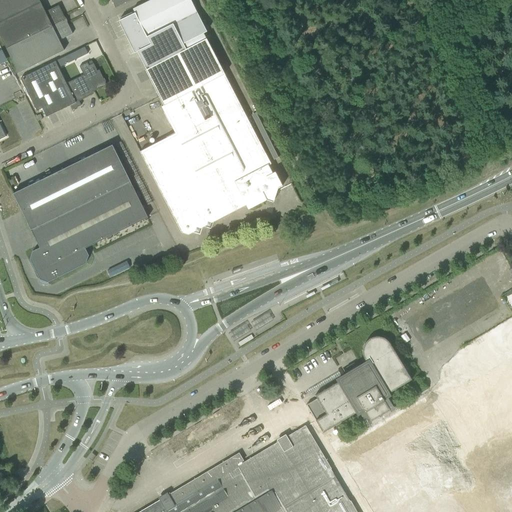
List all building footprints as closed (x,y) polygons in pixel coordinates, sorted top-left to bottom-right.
[(0,0),(0,21),(40,2),(38,0),(0,0)] [(135,14),(119,21),(125,33),(126,33),(128,37),(127,38),(134,52),(136,51),(146,70),(145,70),(163,106),(224,74),(206,39),(203,33),(206,32),(190,0),(150,0),(141,5),(132,9),(135,14)] [(0,21),(0,36),(6,49),(63,21),(61,18),(64,17),(58,6),(45,12),(40,2),(0,21)] [(63,21),(6,49),(18,73),(64,51),(59,41),(72,34),(67,23),(64,24),(63,21)] [(72,53),(75,60),(87,54),(84,47),(72,53)] [(20,78),(27,93),(32,102),(36,111),(42,108),(46,117),(70,105),(72,110),(81,106),(78,101),(93,94),(93,92),(98,89),(99,90),(102,88),(101,88),(106,85),(105,82),(104,79),(103,79),(99,70),(97,71),(93,64),(88,66),(87,63),(79,67),(83,75),(66,83),(62,76),(55,61),(20,78)] [(175,134),(139,152),(181,233),(188,235),(195,231),(198,232),(199,229),(206,225),(209,227),(210,223),(229,214),(245,205),(248,209),(266,200),(273,202),(275,196),(277,189),(282,186),(274,172),(272,173),(268,165),(270,164),(224,74),(163,106),(161,107),(175,134)] [(29,260),(39,280),(47,282),(85,264),(88,255),(85,248),(147,218),(112,145),(12,194),(39,248),(32,251),(29,260)] [(316,399),(306,405),(323,433),(340,422),(354,413),(357,412),(360,416),(365,414),(370,422),(389,410),(383,401),(388,398),(390,397),(388,393),(411,380),(390,345),(389,343),(389,342),(388,342),(387,341),(386,340),(385,339),(384,338),(383,338),(382,337),(381,337),(380,337),(378,337),(377,336),(376,336),(375,337),(374,337),(372,337),(371,337),(370,338),(369,339),(368,339),(367,340),(366,341),(365,342),(365,343),(364,344),(363,345),(363,346),(362,347),(362,348),(362,349),(362,351),(362,352),(362,353),(362,355),(362,356),(363,357),(364,359),(364,360),(367,364),(356,371),(354,367),(349,370),(351,374),(340,380),(314,395),(316,399)] [(472,362),(472,351),(462,351),(462,356),(455,356),(455,362),(472,362)] [(511,359),(436,398),(481,490),(503,479),(493,459),(511,449),(511,359)] [(340,446),(334,456),(343,461),(348,471),(355,475),(356,483),(357,486),(366,491),(377,485),(377,480),(401,479),(406,471),(411,474),(410,466),(415,459),(421,463),(423,460),(435,459),(438,465),(442,458),(446,465),(450,464),(453,466),(452,456),(455,451),(448,452),(424,404),(340,446)] [(241,458),(126,511),(278,511),(285,509),(286,511),(355,511),(349,499),(358,495),(343,462),(328,469),(307,426),(240,458),(241,458)] [(0,470),(0,472),(1,476),(10,473),(9,467),(0,470)]
